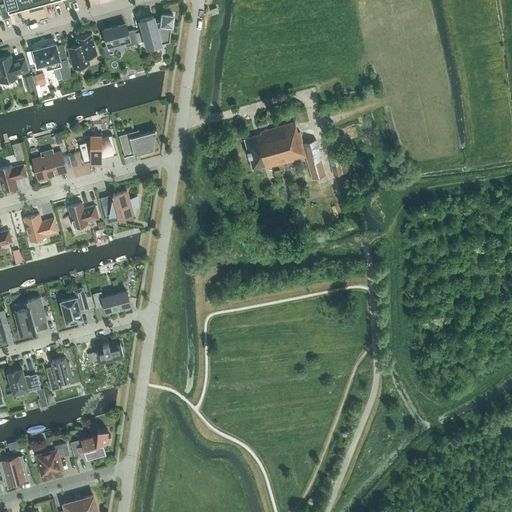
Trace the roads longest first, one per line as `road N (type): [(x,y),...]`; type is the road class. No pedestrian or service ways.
road 1 (residential): [(176,156),(0,204)]
road 2 (unclassified): [(152,313),(176,156)]
road 3 (unclassified): [(176,156),(198,0)]
road 4 (residential): [(152,313),(0,354)]
road 5 (unclassified): [(130,464),(152,313)]
road 6 (residential): [(136,0),(0,37)]
road 7 (residential): [(130,464),(0,499)]
